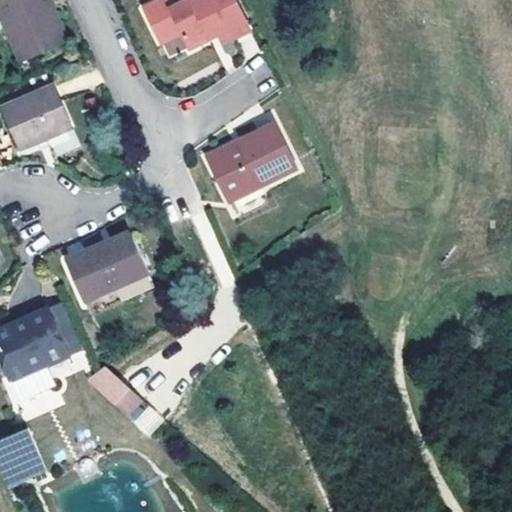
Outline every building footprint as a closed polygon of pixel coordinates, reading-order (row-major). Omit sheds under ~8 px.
[(0,0),(0,8),(23,58),(64,38),(46,0),(0,0)] [(163,0),(156,0),(140,8),(157,43),(178,33),(186,49),(217,34),(221,43),(249,30),(234,0),(185,0),(167,8),(163,0)] [(53,86),(4,108),(22,149),(71,127),(53,86)] [(271,125),(205,157),(227,201),(293,169),(271,125)] [(129,231),(97,246),(100,252),(132,238),(129,231)] [(97,246),(65,260),(83,300),(147,272),(132,238),(100,252),(97,246)] [(120,299),(153,289),(150,279),(117,289),(120,299)] [(60,303),(46,309),(48,314),(62,308),(60,303)] [(12,324),(0,329),(0,355),(21,405),(56,390),(45,365),(80,350),(62,308),(48,314),(46,309),(25,319),(27,324),(14,329),(12,324)] [(141,398),(106,365),(96,375),(96,379),(129,410),(141,398)] [(26,428),(0,439),(0,478),(6,490),(47,471),(26,428)]
